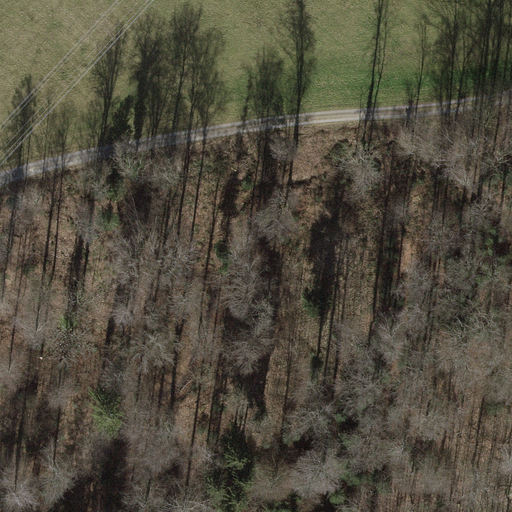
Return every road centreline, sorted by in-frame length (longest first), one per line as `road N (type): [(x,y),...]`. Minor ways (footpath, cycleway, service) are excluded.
road 1 (track): [(0,177),(211,131),(511,84)]
road 2 (track): [(511,222),(444,155),(421,104)]
